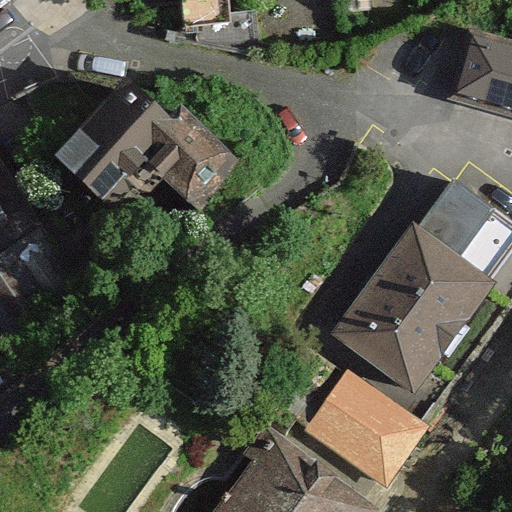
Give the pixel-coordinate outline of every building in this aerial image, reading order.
[(0,0),(0,40),(27,22),(25,0),(0,0)] [(511,119),(511,52),(463,39),(446,102),(511,119)] [(136,89),(69,174),(129,221),(148,196),(159,205),(169,191),(199,215),(237,168),(187,129),(136,89)] [(0,160),(0,354),(91,291),(47,228),(0,160)] [(511,227),(511,224),(465,190),(341,345),(421,409),(511,295),(479,268),(511,227)] [(397,500),(443,437),(361,378),(315,440),(397,500)] [(378,511),(278,439),(222,511),(378,511)]
